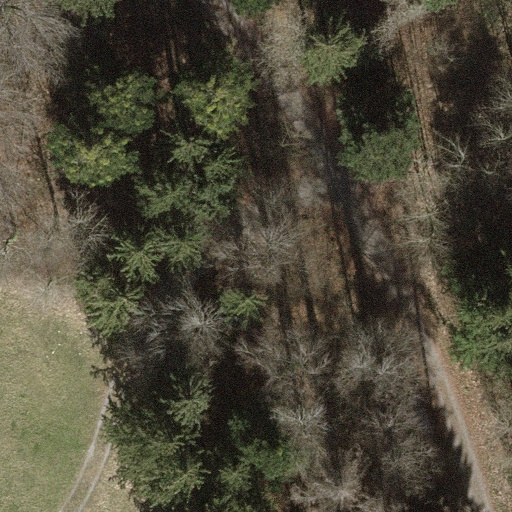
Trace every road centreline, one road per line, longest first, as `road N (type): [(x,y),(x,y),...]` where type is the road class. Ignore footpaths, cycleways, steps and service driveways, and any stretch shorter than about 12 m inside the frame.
road 1 (track): [(75,511),(200,326),(279,247),(361,191),(511,40)]
road 2 (track): [(237,0),(291,56),(361,191),(459,416),(490,511)]
